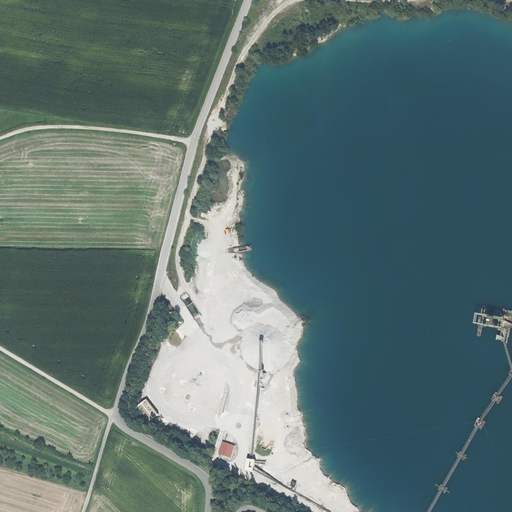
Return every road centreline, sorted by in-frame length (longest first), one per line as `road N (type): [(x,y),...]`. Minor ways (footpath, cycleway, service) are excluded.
road 1 (unclassified): [(247,0),(194,144),(149,318),(114,411),(124,428),(198,470),(210,493),(208,511)]
road 2 (track): [(0,138),(75,126),(194,144)]
road 3 (track): [(0,348),(114,415)]
